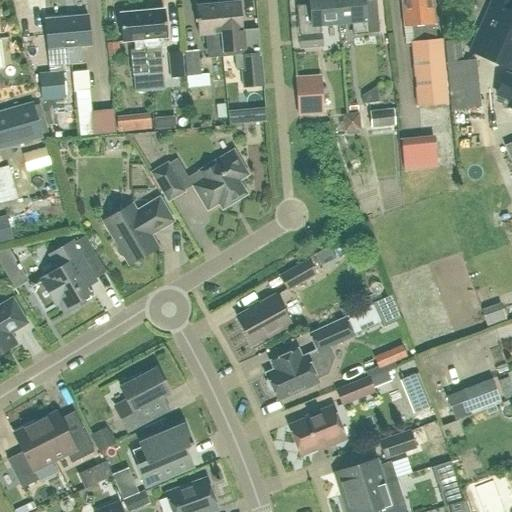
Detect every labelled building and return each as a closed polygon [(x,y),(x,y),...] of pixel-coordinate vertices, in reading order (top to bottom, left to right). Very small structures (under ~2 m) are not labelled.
[(307,0),(308,6),(296,7),(300,49),(321,48),(319,25),(338,24),(335,0),(307,0)] [(363,0),(335,0),(338,24),(350,22),(351,34),(377,32),(374,0),(366,0),(363,0)] [(442,39),(435,39),(434,24),(431,0),(400,0),(403,26),(411,26),(412,41),(410,41),(413,76),(414,76),(415,87),(414,87),(416,106),(448,103),(442,39)] [(511,0),(491,0),(468,51),(511,70),(511,0)] [(242,87),(262,85),(258,35),(242,36),(239,2),(216,4),(219,33),(220,33),(221,49),(222,57),(236,56),(237,66),(241,66),(242,87)] [(222,56),(221,49),(220,33),(219,33),(216,4),(195,6),(197,35),(204,34),(206,50),(206,58),(210,57),(222,56)] [(141,11),(149,91),(164,89),(159,38),(166,38),(163,9),(141,11)] [(149,91),(141,11),(119,13),(122,42),(133,41),(134,50),(130,50),(132,74),(133,92),(149,91)] [(65,18),(70,64),(80,63),(79,46),(90,45),(87,16),(65,18)] [(70,64),(65,18),(44,20),(46,49),(57,48),(59,65),(70,64)] [(117,41),(106,43),(107,55),(119,54),(117,41)] [(459,44),(444,45),(451,109),(452,109),(479,106),(475,59),(461,61),(459,44)] [(211,67),(210,61),(210,57),(206,58),(198,58),(197,51),(183,52),(186,76),(187,76),(187,81),(199,79),(198,75),(200,75),(199,68),(211,67)] [(169,77),(183,76),(181,52),(167,53),(169,77)] [(210,61),(211,67),(213,80),(224,80),(222,60),(210,61)] [(38,73),(40,100),(64,98),(62,71),(38,73)] [(361,95),(362,104),(378,102),(376,86),(361,95)] [(297,114),(322,112),(321,87),(296,88),(297,114)] [(87,89),(73,90),(74,99),(78,136),(92,135),(88,98),(87,89)] [(0,111),(0,150),(43,138),(32,102),(0,111)] [(224,103),(215,104),(217,118),(226,117),(224,103)] [(394,125),(392,108),(369,110),(370,128),(394,125)] [(177,124),(175,113),(157,115),(158,126),(177,124)] [(150,114),(116,116),(117,132),(151,130),(150,114)] [(433,136),(400,139),(403,171),(436,168),(433,136)] [(22,155),(27,171),(49,164),(45,149),(22,155)] [(237,180),(247,174),(232,150),(199,171),(204,179),(192,185),(207,209),(218,202),(221,208),(245,194),(237,180)] [(168,200),(183,191),(167,163),(151,173),(168,200)] [(8,165),(0,167),(0,203),(16,199),(8,165)] [(103,221),(116,244),(115,248),(116,253),(120,256),(124,257),(128,264),(157,247),(149,234),(172,221),(158,198),(136,212),(131,205),(103,221)] [(6,215),(0,216),(0,243),(13,240),(6,215)] [(94,279),(106,272),(84,236),(73,243),(72,241),(49,254),(57,268),(43,277),(44,278),(29,286),(44,311),(58,303),(64,313),(90,298),(84,287),(95,281),(94,279)] [(287,290),(315,274),(307,260),(279,276),(287,290)] [(391,294),(371,303),(380,322),(382,326),(400,318),(391,294)] [(268,337),(290,324),(274,295),(236,316),(251,344),(267,336),(268,337)] [(8,334),(27,323),(12,298),(0,304),(0,352),(14,344),(8,334)] [(371,303),(344,316),(345,317),(353,334),(380,322),(371,303)] [(480,310),(486,326),(505,319),(500,303),(480,310)] [(274,370),(265,374),(277,400),(317,382),(316,379),(328,374),(334,358),(329,347),(353,336),(353,334),(345,317),(309,334),(316,351),(300,358),(297,350),(270,361),(274,370)] [(400,346),(387,352),(391,361),(404,356),(400,346)] [(127,401),(115,407),(127,430),(169,408),(162,396),(168,393),(155,369),(141,377),(139,373),(121,382),(123,386),(120,388),(127,401)] [(387,371),(370,378),(373,387),(390,380),(387,371)] [(416,414),(435,407),(423,373),(404,379),(416,414)] [(511,385),(508,374),(495,379),(502,399),(511,395),(511,385)] [(342,404),(373,392),(367,377),(336,390),(342,404)] [(491,379),(445,396),(454,421),(500,403),(491,379)] [(317,450),(345,439),(332,406),(312,414),(313,415),(288,425),(300,455),(316,449),(317,450)] [(34,422),(54,460),(66,454),(71,463),(94,451),(79,422),(65,429),(56,412),(34,422)] [(54,460),(34,422),(13,433),(22,451),(7,459),(21,488),(38,480),(33,471),(54,460)] [(190,446),(193,445),(191,441),(190,442),(183,424),(139,443),(146,460),(135,465),(144,487),(192,466),(186,453),(181,456),(179,450),(189,446),(190,446)] [(384,457),(415,447),(409,431),(379,441),(384,457)] [(340,494),(341,495),(395,478),(390,461),(377,465),(375,459),(334,472),(340,494)] [(446,462),(431,467),(444,506),(463,500),(450,461),(446,462)] [(406,511),(395,478),(341,495),(346,511),(367,511),(370,511),(406,511)] [(207,511),(216,509),(205,479),(166,493),(172,511),(207,511)] [(130,497),(121,500),(126,511),(129,511),(136,510),(130,497)] [(467,511),(464,501),(448,505),(449,511),(467,511)] [(121,511),(117,502),(94,511),(121,511)]
